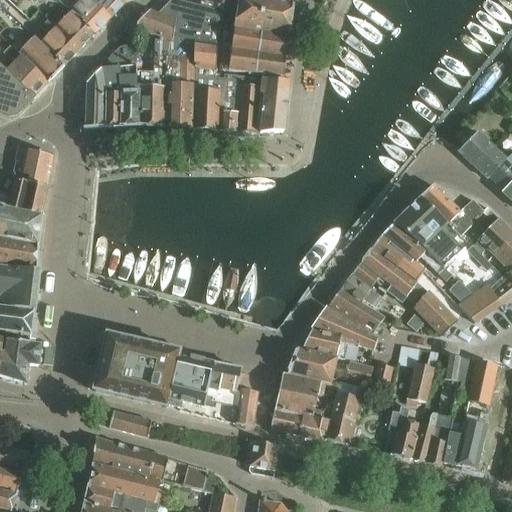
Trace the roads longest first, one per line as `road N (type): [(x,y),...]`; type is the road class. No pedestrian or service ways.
road 1 (residential): [(269,360),(424,171),(451,170),(511,224)]
road 2 (residential): [(257,442),(488,493)]
road 3 (residential): [(65,302),(269,360)]
road 4 (residential): [(65,400),(257,442)]
road 5 (residential): [(65,302),(72,143),(56,121)]
road 6 (residential): [(239,475),(60,425)]
road 7 (residential): [(56,121),(69,80),(147,0)]
